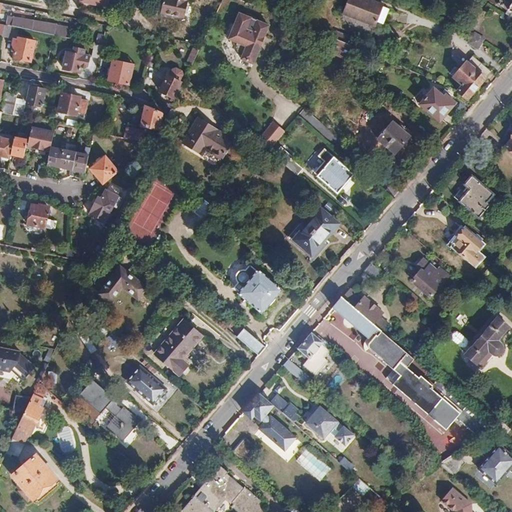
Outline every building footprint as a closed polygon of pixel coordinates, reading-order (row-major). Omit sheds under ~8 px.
[(162,0),(160,12),(183,17),(187,1),(185,0),(162,0)] [(382,8),(363,0),(347,0),(341,15),(374,28),(382,8)] [(511,0),(499,0),(498,1),(507,6),(511,9),(511,0)] [(20,7),(0,3),(0,9),(0,8),(19,12),(20,7)] [(511,9),(507,6),(503,12),(511,17),(511,9)] [(18,17),(19,12),(0,8),(0,9),(0,13),(9,15),(18,17)] [(264,39),(269,26),(240,14),(229,40),(238,43),(236,47),(239,54),(243,56),(242,59),(254,64),(261,45),(259,44),(261,38),(264,39)] [(64,38),(66,28),(56,26),(55,25),(18,17),(9,15),(6,26),(11,27),(18,28),(61,37),(64,38)] [(8,39),(11,27),(6,26),(4,25),(2,38),(8,39)] [(71,39),(73,30),(66,28),(64,38),(71,39)] [(483,39),(473,34),(471,38),(481,43),(483,39)] [(35,42),(18,38),(18,41),(13,40),(12,45),(13,45),(13,49),(16,50),(14,56),(31,60),(35,42)] [(346,59),(356,47),(333,38),(332,38),(326,51),(346,59)] [(478,50),(481,43),(471,38),(468,44),(478,50)] [(192,65),(201,46),(194,44),(185,64),(192,65)] [(100,56),(102,46),(96,45),(94,54),(100,56)] [(107,57),(109,47),(102,46),(100,56),(107,57)] [(64,69),(80,72),(81,67),(87,69),(90,57),(83,56),(84,49),(75,47),(74,53),(67,52),(64,69)] [(154,68),(157,57),(149,56),(147,67),(154,68)] [(491,72),(472,56),(467,63),(466,62),(454,77),(463,85),(457,91),(467,99),(491,72)] [(133,65),(113,61),(109,80),(129,85),(133,65)] [(180,83),(167,77),(160,92),(173,98),(180,83)] [(45,90),(31,87),(27,104),(42,107),(45,90)] [(439,121),(454,103),(446,95),(448,93),(444,90),(440,95),(433,89),(420,105),(439,121)] [(16,102),(17,95),(5,92),(1,112),(1,113),(13,115),(16,102)] [(80,97),(62,94),(58,112),(76,115),(77,112),(84,114),(87,101),(79,100),(80,97)] [(21,117),(24,104),(16,102),(13,115),(21,117)] [(158,129),(161,114),(145,107),(141,126),(158,129)] [(227,135),(190,117),(178,142),(198,152),(201,146),(217,154),(227,135)] [(269,150),(284,132),(273,122),(258,140),(269,150)] [(408,138),(392,123),(377,140),(394,154),(408,138)] [(68,133),(69,127),(56,124),(55,130),(68,133)] [(141,138),(143,131),(135,130),(136,126),(128,125),(125,139),(143,142),(144,139),(141,138)] [(51,148),(54,133),(32,129),(30,141),(27,140),(26,147),(50,153),(51,148)] [(26,147),(27,140),(15,138),(14,144),(10,161),(22,163),(26,147)] [(10,161),(14,144),(0,141),(0,159),(10,162),(10,161)] [(291,160),(293,157),(280,146),(273,155),(296,175),(302,169),(291,160)] [(60,168),(64,151),(51,148),(50,153),(47,165),(60,168)] [(313,173),(317,176),(333,158),(323,149),(316,157),(322,162),(313,173)] [(73,171),(76,154),(64,151),(60,168),(73,171)] [(85,173),(88,156),(76,154),(73,171),(85,173)] [(117,172),(105,158),(91,169),(104,184),(117,172)] [(349,172),(333,158),(317,176),(333,190),(349,172)] [(489,191),(472,176),(464,185),(466,187),(456,200),(479,219),(490,206),(482,200),(489,191)] [(107,222),(122,194),(118,192),(118,189),(111,185),(109,187),(108,187),(105,192),(103,193),(100,199),(97,198),(89,213),(98,217),(96,220),(96,224),(100,226),(101,224),(103,223),(105,221),(107,222)] [(217,209),(193,190),(183,202),(207,221),(217,209)] [(49,208),(32,205),(28,225),(45,229),(49,208)] [(337,224),(320,209),(293,240),(311,255),(337,224)] [(52,230),(53,221),(47,220),(45,229),(52,230)] [(483,245),(465,230),(458,238),(460,240),(454,247),(476,266),(482,258),(476,253),(483,245)] [(413,282),(430,297),(447,277),(439,270),(437,273),(423,261),(417,268),(422,272),(413,282)] [(232,288),(239,294),(259,270),(251,263),(244,271),(243,271),(243,270),(242,270),(241,270),(240,270),(240,271),(239,271),(238,271),(238,272),(237,272),(237,273),(236,273),(236,274),(235,274),(235,275),(235,276),(235,277),(235,278),(235,279),(235,280),(235,281),(236,282),(237,283),(232,288)] [(373,279),(380,271),(371,263),(364,271),(373,279)] [(145,288),(121,267),(100,293),(110,302),(123,286),(137,298),(145,288)] [(281,290),(259,270),(239,294),(261,314),(281,290)] [(378,317),(382,314),(364,298),(362,300),(349,289),(341,298),(382,333),(388,326),(378,317)] [(464,403),(437,379),(431,386),(420,376),(419,378),(408,368),(414,360),(408,355),(382,333),(341,298),(333,307),(368,338),(367,340),(370,343),(369,344),(369,346),(369,348),(369,350),(393,370),(385,379),(446,431),(457,419),(479,438),(494,428),(491,425),(464,403)] [(496,342),(508,327),(497,318),(466,354),(479,365),(489,353),(492,354),(495,355),(497,354),(499,353),(500,351),(501,349),(500,346),(499,344),(498,343),(496,342)] [(181,359),(201,335),(184,321),(155,355),(179,375),(188,364),(181,359)] [(332,348),(312,331),(311,333),(323,343),(321,345),(330,352),(332,348)] [(324,358),(330,352),(321,345),(323,343),(311,333),(298,349),(309,359),(303,365),(316,376),(328,362),(324,358)] [(457,334),(455,344),(468,347),(470,337),(457,334)] [(264,348),(248,335),(241,342),(258,356),(263,349),(264,348)] [(88,356),(76,337),(65,344),(77,363),(88,356)] [(33,367),(26,361),(24,363),(18,359),(20,353),(0,348),(0,370),(10,373),(14,368),(18,371),(15,374),(23,380),(33,367)] [(299,369),(288,359),(283,366),(293,375),(299,369)] [(166,390),(139,367),(126,382),(153,405),(166,390)] [(82,395),(102,414),(106,409),(113,415),(116,418),(108,428),(123,442),(140,423),(118,403),(116,406),(112,402),(114,400),(93,382),(82,395)] [(25,412),(31,398),(15,394),(12,409),(25,412)] [(265,415),(273,406),(270,403),(265,398),(259,394),(250,405),(243,413),(251,419),(254,416),(264,424),(259,430),(284,451),(295,439),(269,417),(268,419),(265,415)] [(297,410),(289,403),(287,405),(276,395),(270,403),(273,406),(289,419),(294,413),(297,410)] [(27,434),(43,402),(32,397),(31,398),(25,412),(12,439),(21,444),(26,433),(27,434)] [(305,423),(323,438),(337,421),(320,408),(316,413),(315,411),(305,423)] [(293,423),(298,417),(294,413),(289,419),(293,423)] [(108,428),(116,418),(113,415),(104,425),(108,428)] [(507,429),(496,420),(491,425),(494,428),(502,435),(507,429)] [(502,435),(494,428),(479,438),(478,438),(483,447),(488,447),(504,436),(502,435)] [(117,450),(93,430),(90,434),(95,438),(93,441),(111,457),(117,450)] [(257,449),(245,438),(236,449),(247,460),(257,449)] [(14,461),(22,444),(21,444),(12,439),(3,456),(14,461)] [(511,466),(511,455),(499,445),(480,468),(498,483),(511,466)] [(247,460),(236,449),(232,454),(244,464),(247,460)] [(464,463),(454,454),(440,464),(453,476),(464,463)] [(327,470),(311,456),(311,458),(309,457),(308,458),(306,458),(305,459),(304,461),(304,462),(305,464),(304,465),(320,479),(327,470)] [(353,467),(342,458),(339,462),(349,471),(351,469),(353,467)] [(35,499),(53,481),(44,471),(46,469),(35,459),(14,478),(24,490),(21,494),(29,503),(34,498),(35,499)] [(243,493),(226,478),(229,475),(217,464),(203,480),(206,483),(197,494),(196,493),(208,511),(215,511),(225,501),(238,511),(262,511),(266,508),(246,491),(243,493)] [(144,489),(152,480),(145,475),(137,484),(143,490),(144,489)] [(370,489),(359,479),(354,484),(366,495),(370,489)] [(471,511),(471,505),(453,489),(442,501),(453,511),(471,511)] [(208,511),(196,493),(180,511),(208,511)]
